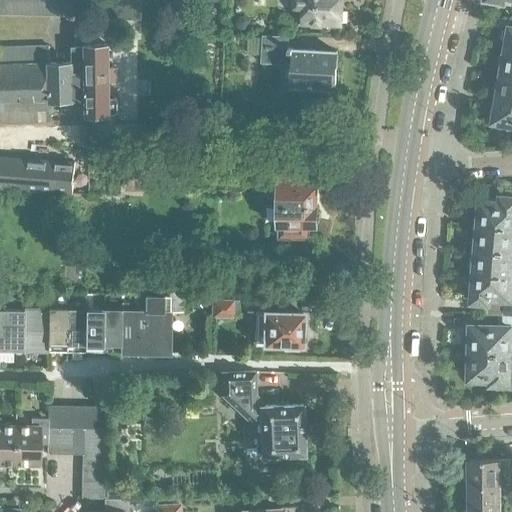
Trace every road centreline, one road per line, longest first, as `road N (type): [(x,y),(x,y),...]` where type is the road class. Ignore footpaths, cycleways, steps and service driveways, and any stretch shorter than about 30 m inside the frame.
road 1 (tertiary): [(390,432),(403,161)]
road 2 (tertiary): [(403,161),(440,0)]
road 3 (residential): [(390,432),(511,423)]
